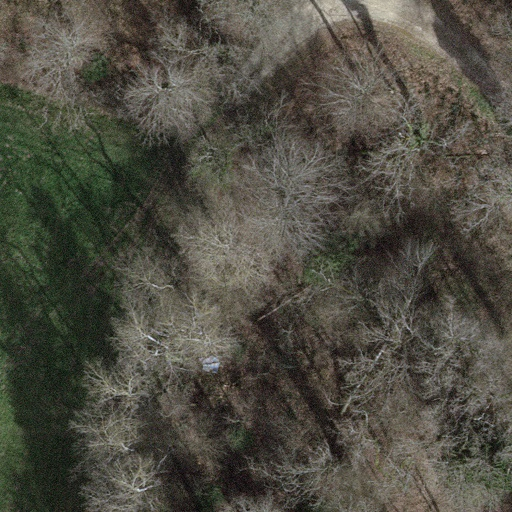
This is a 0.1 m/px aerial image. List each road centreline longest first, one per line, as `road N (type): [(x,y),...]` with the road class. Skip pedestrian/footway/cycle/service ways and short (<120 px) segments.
road 1 (track): [(338,0),(284,29),(149,215)]
road 2 (track): [(511,107),(452,42),(411,11),(373,0)]
